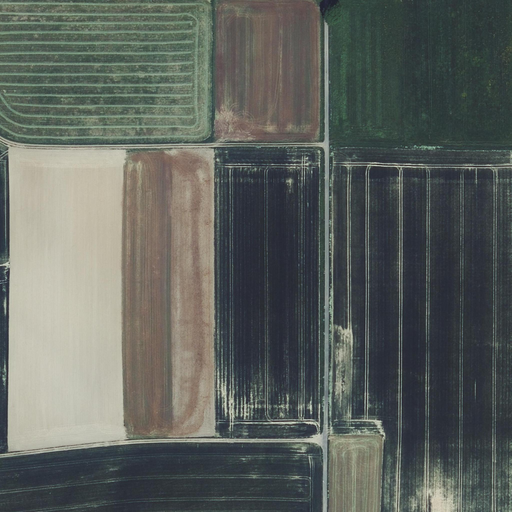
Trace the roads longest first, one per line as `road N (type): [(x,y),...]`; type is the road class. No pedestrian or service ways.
road 1 (track): [(327,0),(326,511)]
road 2 (track): [(0,135),(32,145),(327,144)]
road 3 (track): [(326,439),(123,441),(0,455)]
